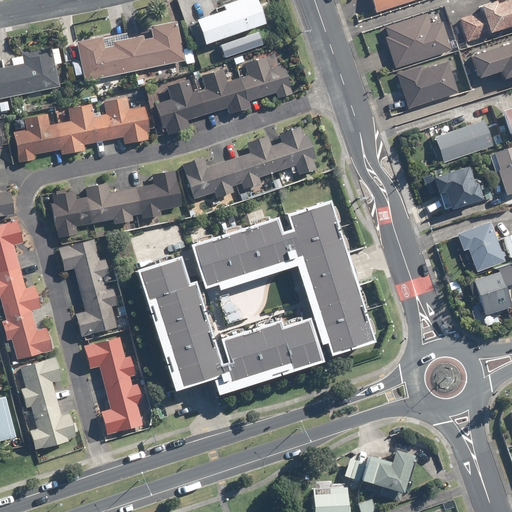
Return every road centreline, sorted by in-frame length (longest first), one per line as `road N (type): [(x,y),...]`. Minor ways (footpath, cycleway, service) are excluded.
road 1 (residential): [(103,477),(25,183),(187,145),(342,81)]
road 2 (secondary): [(420,397),(78,511)]
road 3 (secondary): [(103,477),(413,371)]
road 4 (residential): [(342,81),(405,260)]
